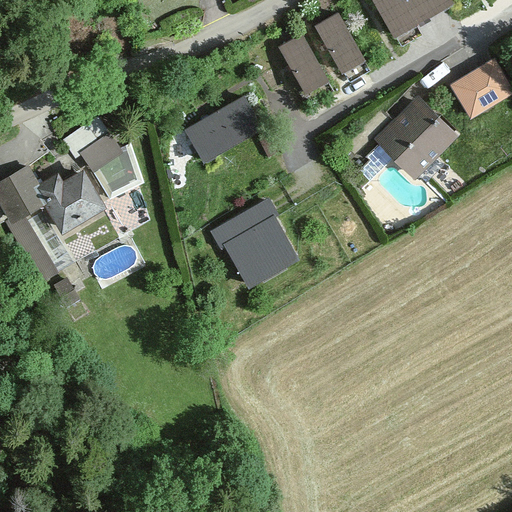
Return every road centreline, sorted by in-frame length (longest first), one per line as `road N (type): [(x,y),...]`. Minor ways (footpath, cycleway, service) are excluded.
road 1 (residential): [(288,0),(200,48),(0,124)]
road 2 (residential): [(511,11),(309,129)]
